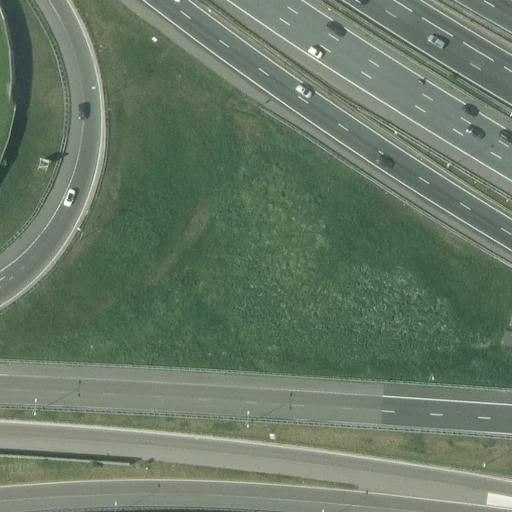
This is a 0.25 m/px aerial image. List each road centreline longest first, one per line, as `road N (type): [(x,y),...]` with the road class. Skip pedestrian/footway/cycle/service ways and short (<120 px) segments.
road 1 (motorway): [(0,430),(158,441),(511,490)]
road 2 (motorway): [(511,424),(0,393)]
road 3 (motorway): [(0,495),(191,487),(462,511)]
road 4 (motorway): [(159,0),(411,178),(511,236)]
road 5 (motorway): [(56,0),(81,72),(84,161),(59,234),(0,293)]
road 6 (motorway): [(262,0),(511,156)]
road 7 (motorway): [(511,81),(379,0)]
